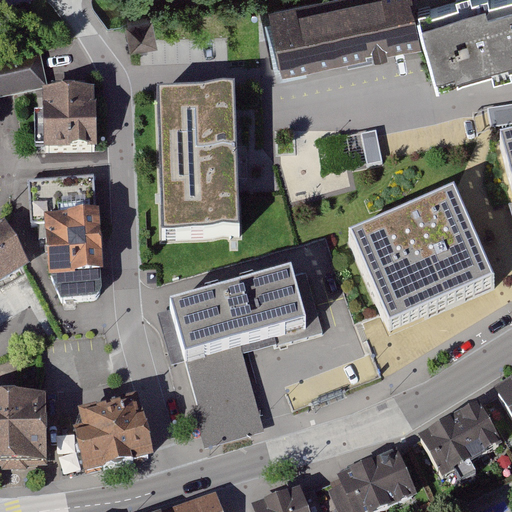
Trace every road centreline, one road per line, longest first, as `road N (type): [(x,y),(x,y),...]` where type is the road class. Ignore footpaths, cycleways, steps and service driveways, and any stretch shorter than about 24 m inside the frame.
road 1 (residential): [(176,485),(128,312),(118,85),(67,0)]
road 2 (secondary): [(176,485),(403,417),(511,349)]
